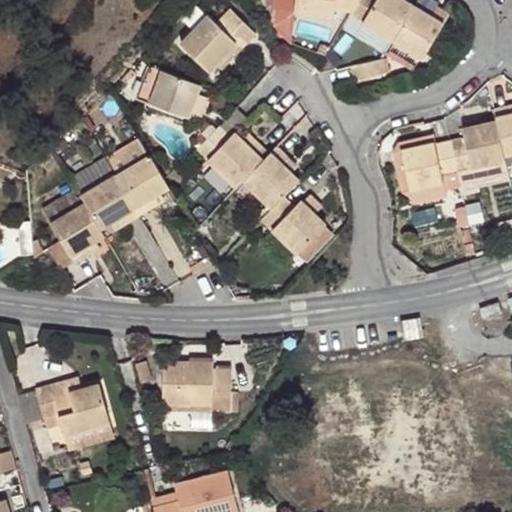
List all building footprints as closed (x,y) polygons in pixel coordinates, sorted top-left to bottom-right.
[(306,0),(304,13),(344,18),(345,8),(357,9),(362,0),(306,0)] [(362,0),(357,9),(356,12),(399,36),(420,1),(420,0),(362,0)] [(442,14),(420,1),(399,36),(433,56),(454,21),(442,14)] [(448,5),(442,14),(454,21),(459,13),(448,5)] [(297,9),(278,6),(275,21),(292,31),(297,9)] [(226,69),(256,38),(232,14),(223,24),(214,17),(185,46),(212,74),(221,65),(226,69)] [(390,71),(385,59),(356,65),(360,80),(390,71)] [(207,84),(173,71),(163,105),(199,114),(207,84)] [(511,154),(511,102),(497,105),(500,118),(508,155),(511,154)] [(453,138),(460,171),(509,161),(508,155),(500,118),(466,125),(468,134),(453,138)] [(201,149),(212,158),(235,135),(225,124),(201,149)] [(235,135),(212,158),(242,186),(248,181),(278,151),(264,137),(257,144),(239,130),(235,135)] [(438,139),(436,131),(402,139),(396,150),(406,190),(416,196),(405,146),(438,139)] [(450,187),(463,184),(460,171),(453,138),(453,137),(438,141),(438,139),(405,146),(416,196),(417,202),(451,194),(450,187)] [(283,146),(278,151),(298,170),(302,165),(283,146)] [(298,170),(278,151),(248,181),(277,209),(290,195),(306,179),(298,170)] [(121,175),(144,214),(163,203),(159,195),(175,186),(156,154),(121,175)] [(127,224),(144,214),(121,175),(85,195),(88,200),(103,226),(123,216),(127,224)] [(315,193),(309,199),(321,211),(327,205),(315,193)] [(266,220),(265,221),(300,252),(331,222),(332,221),(321,211),(309,199),(307,198),(301,206),(290,195),(277,209),(266,220)] [(92,241),(107,233),(103,226),(88,200),(55,219),(67,239),(78,256),(96,247),(92,241)] [(463,223),(471,221),(468,204),(459,206),(463,223)] [(340,231),(331,222),(300,252),(309,262),(340,231)] [(67,239),(54,248),(61,265),(78,256),(67,239)] [(511,292),(499,297),(504,309),(511,306),(511,292)] [(491,300),(472,307),(476,318),(495,311),(491,300)] [(398,321),(422,330),(423,325),(413,311),(398,321)] [(398,321),(396,323),(394,325),(407,339),(418,332),(422,330),(398,321)] [(161,363),(152,365),(157,385),(166,381),(161,363)] [(178,364),(179,407),(227,407),(227,412),(245,413),(245,373),(227,373),(227,365),(178,364)] [(117,418),(106,377),(76,386),(71,374),(57,378),(42,383),(43,386),(51,414),(53,424),(68,420),(70,430),(117,418)] [(43,386),(28,390),(37,418),(51,414),(43,386)] [(117,418),(70,430),(75,445),(121,434),(117,418)] [(19,442),(1,447),(6,464),(23,458),(19,442)] [(240,460),(186,474),(188,481),(191,490),(166,496),(170,511),(236,511),(236,508),(252,504),(240,460)] [(188,481),(163,487),(165,496),(166,496),(191,490),(188,481)] [(0,511),(15,511),(11,496),(0,498),(0,511)]
